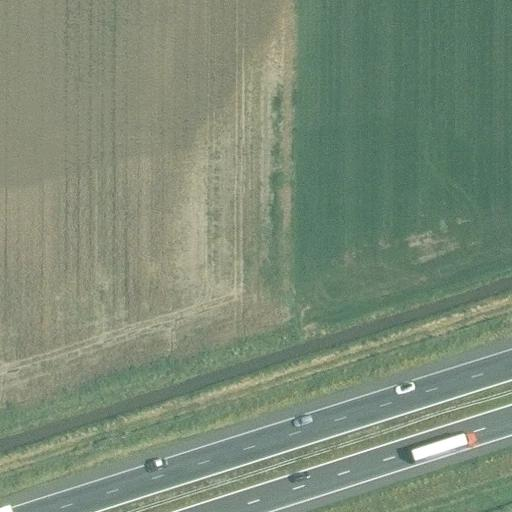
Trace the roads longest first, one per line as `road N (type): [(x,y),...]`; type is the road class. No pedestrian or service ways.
road 1 (motorway): [(511,365),(45,511)]
road 2 (motorway): [(223,511),(511,420)]
